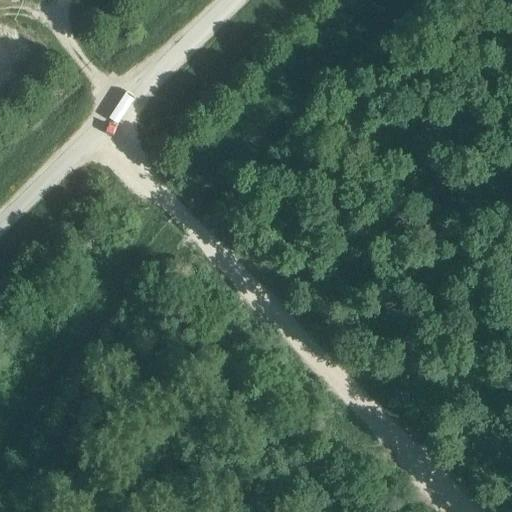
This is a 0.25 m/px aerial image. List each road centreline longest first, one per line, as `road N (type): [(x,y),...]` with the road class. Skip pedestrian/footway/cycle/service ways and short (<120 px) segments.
road 1 (track): [(65,0),(54,25),(114,124),(209,245),(468,511)]
road 2 (tertiary): [(0,234),(245,0)]
